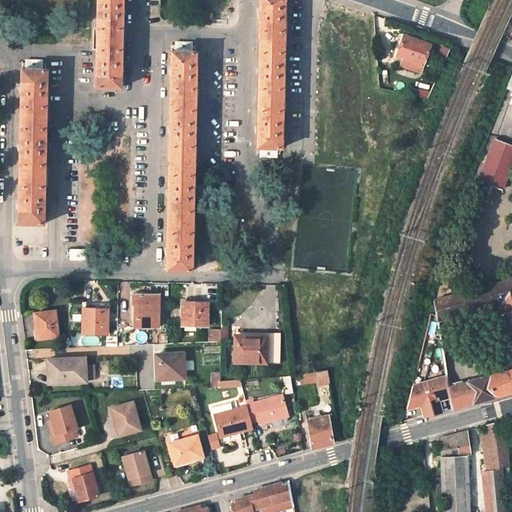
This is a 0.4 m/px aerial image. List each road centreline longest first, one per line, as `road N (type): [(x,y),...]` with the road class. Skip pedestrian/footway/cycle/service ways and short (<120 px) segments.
road 1 (residential): [(149,274),(271,277),(242,118),(245,0)]
road 2 (secondary): [(133,511),(511,406)]
road 3 (residential): [(28,511),(0,284)]
road 4 (residential): [(62,86),(57,270)]
road 5 (residential): [(1,55),(0,239)]
road 6 (residential): [(135,100),(149,117),(153,144),(149,274)]
road 7 (unclassified): [(373,0),(511,56)]
road 8 (unknown): [(312,0),(307,121)]
